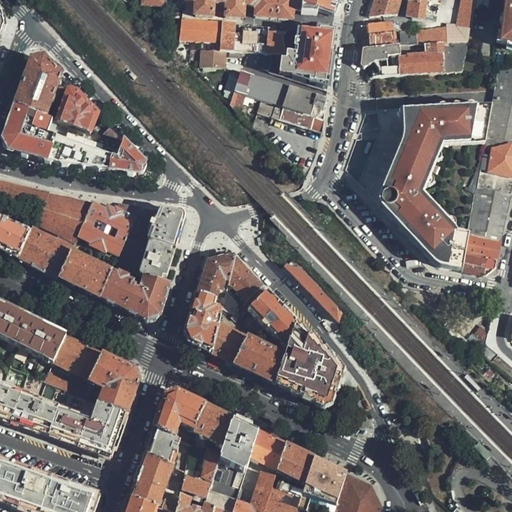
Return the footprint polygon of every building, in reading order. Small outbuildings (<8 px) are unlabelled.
[(186,0),(186,2),(196,3),(195,17),(213,18),(214,3),(226,5),(226,19),(243,20),(244,6),(244,0),(186,0)] [(301,1),(298,1),(286,0),(285,0),(244,0),(244,6),(253,7),(256,10),(255,19),(291,22),(292,12),(297,11),(300,12),(301,1)] [(370,14),(369,18),(398,16),(402,0),(374,0),(373,2),(370,14)] [(422,21),(425,0),(410,0),(409,11),(411,12),(410,17),(412,17),(412,20),(422,21)] [(458,43),(467,43),(475,0),(461,0),(461,6),(459,17),(457,26),(446,26),(446,29),(415,33),(417,36),(417,46),(425,45),(458,43)] [(511,0),(505,0),(500,45),(511,47),(511,0)] [(337,19),(338,4),(329,3),(317,2),(301,1),(300,12),(300,16),(337,19)] [(205,41),(205,50),(220,51),(222,25),(194,23),(183,22),(180,38),(205,41)] [(222,25),(220,51),(236,52),(247,53),(273,56),(284,57),(283,48),(281,33),(273,31),(271,30),(269,46),(235,43),(236,26),(222,25)] [(284,57),(273,56),(272,76),(324,93),(325,81),(329,81),(336,30),(329,25),(295,31),(289,33),(287,36),(284,39),(284,42),(283,44),(283,48),(284,57)] [(370,49),(400,46),(400,37),(397,37),(396,26),(396,25),(368,27),(370,49)] [(417,36),(415,33),(413,33),(400,33),(400,37),(400,46),(417,46),(417,36)] [(381,70),(380,79),(453,74),(461,74),(467,43),(458,43),(425,45),(425,55),(414,56),(407,56),(407,59),(398,60),(398,69),(392,69),(386,69),(381,70)] [(360,68),(362,71),(374,64),(374,59),(385,58),(391,55),(400,49),(400,46),(370,49),(363,50),(360,68)] [(224,66),(225,54),(206,52),(205,64),(224,66)] [(24,82),(23,86),(55,97),(58,86),(62,77),(45,60),(38,62),(31,63),(26,76),(24,82)] [(511,104),(511,71),(497,72),(493,101),(511,104)] [(291,124),(322,134),(323,122),(316,121),(316,119),(320,117),(322,111),(325,111),(326,101),(241,73),(231,106),(240,116),(246,97),(294,113),(291,124)] [(23,86),(14,109),(46,120),(55,97),(23,86)] [(57,124),(91,136),(98,116),(87,105),(77,94),(69,92),(57,124)] [(511,196),(511,190),(511,104),(493,101),(492,107),(487,141),(486,146),(478,189),(511,196)] [(440,265),(464,269),(469,235),(458,233),(455,230),(447,221),(423,197),(426,190),(431,179),(437,165),(441,157),(444,149),(443,144),(450,144),(450,148),(463,148),(463,143),(487,141),(492,107),(406,113),(408,123),(408,124),(409,128),(409,131),(409,134),(409,136),(409,139),(408,142),(407,145),(407,147),(406,149),(405,153),(387,197),(385,198),(384,199),(383,200),(382,200),(381,202),(381,206),(382,209),(384,211),(386,212),(388,212),(390,212),(440,265)] [(46,120),(14,109),(3,141),(7,142),(11,149),(9,152),(57,165),(139,176),(146,166),(123,143),(118,157),(86,150),(91,136),(57,124),(46,120)] [(406,113),(403,114),(402,114),(401,114),(400,115),(399,118),(400,121),(403,122),(404,128),(404,136),(403,144),(401,150),(381,199),(382,200),(383,200),(384,199),(385,198),(387,197),(405,153),(406,149),(407,147),(407,145),(408,142),(409,139),(409,136),(409,134),(409,131),(409,128),(408,124),(408,123),(406,113)] [(478,189),(486,146),(463,148),(450,148),(444,149),(441,157),(441,158),(442,159),(442,160),(442,162),(442,163),(441,164),(440,165),(438,165),(437,165),(431,179),(433,180),(433,181),(434,182),(434,183),(434,184),(434,185),(434,186),(433,188),(432,189),(431,190),(430,190),(429,190),(427,190),(426,190),(423,197),(447,221),(448,220),(450,220),(451,219),(453,220),(454,220),(455,221),(456,222),(456,223),(457,224),(457,225),(457,226),(457,228),(456,229),(455,230),(458,233),(469,235),(478,189)] [(433,180),(431,179),(426,190),(427,190),(429,190),(430,190),(431,190),(432,189),(433,188),(434,186),(434,185),(434,184),(434,183),(434,182),(433,181),(433,180)] [(37,226),(50,193),(0,181),(0,222),(4,224),(6,223),(32,236),(33,233),(37,226)] [(501,242),(511,196),(478,189),(469,235),(501,242)] [(93,204),(50,193),(37,226),(76,244),(79,238),(93,204)] [(99,206),(93,204),(79,238),(91,243),(90,246),(108,253),(108,251),(120,256),(128,235),(140,208),(121,205),(114,208),(107,206),(106,209),(99,206)] [(163,211),(156,225),(153,224),(151,228),(154,229),(148,242),(151,243),(176,251),(182,231),(185,223),(186,219),(185,216),(183,214),(163,211)] [(386,212),(384,211),(383,212),(404,233),(438,269),(463,274),(464,269),(440,265),(390,212),(388,212),(386,212)] [(447,221),(455,230),(456,229),(457,228),(457,226),(457,225),(457,224),(456,223),(456,222),(455,221),(454,220),(453,220),(451,219),(450,220),(448,220),(447,221)] [(0,253),(19,262),(32,236),(6,223),(4,224),(0,222),(0,253)] [(40,272),(59,282),(71,255),(72,252),(56,244),(54,246),(48,243),(49,241),(33,233),(32,236),(19,262),(40,272)] [(496,267),(501,242),(469,235),(464,269),(463,274),(484,278),(496,267)] [(171,267),(176,251),(151,243),(147,258),(149,259),(148,262),(145,261),(141,277),(145,278),(166,285),(171,267)] [(82,293),(100,302),(112,275),(71,255),(59,282),(82,293)] [(204,279),(198,296),(216,303),(219,294),(222,293),(226,282),(230,283),(235,260),(233,258),(210,262),(204,279)] [(230,283),(229,286),(231,288),(247,272),(242,267),(235,260),(230,283)] [(295,271),(288,263),(283,268),(316,301),(324,309),(337,323),(340,316),(336,313),(337,310),(297,269),(295,271)] [(229,286),(223,310),(235,315),(238,304),(229,295),(234,289),(248,303),(263,289),(247,272),(231,288),(229,286)] [(167,299),(171,286),(166,285),(145,278),(140,294),(135,291),(136,290),(133,287),(133,285),(127,282),(128,281),(120,276),(119,278),(112,275),(100,302),(130,316),(145,323),(149,325),(155,322),(160,319),(167,299)] [(405,289),(430,315),(435,308),(431,304),(432,300),(405,289)] [(288,351),(297,324),(284,311),(268,294),(249,312),(284,349),(288,351)] [(212,357),(218,330),(211,327),(212,324),(215,325),(217,316),(214,315),(216,303),(198,296),(186,333),(190,344),(191,347),(194,348),(203,352),(212,357)] [(9,312),(0,307),(0,341),(52,366),(65,339),(54,334),(30,322),(9,312)] [(285,361),(275,388),(282,391),(288,393),(289,395),(292,397),(299,399),(300,401),(312,405),(313,407),(320,409),(327,406),(332,404),(343,373),(297,324),(288,351),(285,361)] [(219,326),(218,330),(212,357),(217,359),(222,362),(228,365),(234,368),(247,341),(219,326)] [(471,358),(473,350),(450,326),(445,331),(471,358)] [(84,348),(65,339),(52,366),(88,383),(101,357),(84,348)] [(247,341),(234,368),(255,378),(275,388),(285,361),(247,341)] [(106,359),(101,357),(88,383),(87,384),(104,393),(98,406),(127,418),(139,386),(136,379),(134,373),(120,366),(113,362),(106,359)] [(41,438),(48,440),(65,392),(43,384),(0,365),(0,423),(24,432),(29,433),(34,435),(41,438)] [(43,384),(65,392),(80,399),(83,392),(47,374),(43,384)] [(480,388),(467,375),(464,377),(478,391),(480,388)] [(126,423),(127,418),(98,406),(80,399),(65,392),(48,440),(68,447),(97,457),(102,459),(114,453),(117,445),(126,423)] [(197,432),(205,408),(190,400),(177,394),(175,395),(164,401),(154,431),(178,441),(184,426),(197,432)] [(225,449),(233,421),(220,415),(205,408),(197,432),(196,436),(225,449)] [(252,459),(259,434),(245,427),(233,421),(225,449),(222,456),(209,500),(207,505),(217,508),(225,511),(227,511),(235,511),(238,503),(252,459)] [(178,441),(154,431),(150,443),(145,457),(173,469),(183,443),(178,441)] [(270,440),(259,434),(252,459),(277,472),(285,447),(270,440)] [(194,447),(196,440),(188,437),(186,444),(194,447)] [(300,454),(285,447),(277,472),(306,485),(313,460),(300,454)] [(209,500),(222,456),(209,451),(199,482),(201,483),(201,486),(185,481),(183,490),(209,500)] [(138,477),(129,501),(156,510),(158,511),(173,469),(145,457),(144,461),(138,477)] [(334,511),(346,476),(313,460),(306,485),(304,491),(302,496),(333,511),(334,511)] [(408,467),(416,486),(432,479),(424,460),(408,467)] [(0,504),(22,511),(93,511),(96,505),(90,494),(71,487),(32,473),(0,462),(0,504)] [(264,511),(265,511),(272,489),(276,478),(262,473),(250,507),(238,503),(235,511),(264,511)] [(359,483),(346,476),(334,511),(380,511),(382,509),(376,498),(371,488),(359,483)] [(280,485),(278,491),(301,499),(302,496),(304,491),(280,485)] [(278,491),(272,489),(265,511),(267,511),(296,511),(298,508),(301,499),(278,491)] [(215,511),(217,508),(207,505),(205,511),(204,511),(200,511),(201,511),(195,509),(194,511),(193,511),(192,510),(191,509),(195,500),(182,495),(180,505),(177,511),(215,511)] [(306,511),(333,511),(302,496),(301,499),(298,508),(306,511)] [(155,511),(156,510),(129,501),(128,505),(126,509),(125,511),(155,511)] [(177,511),(180,505),(166,501),(162,511),(177,511)]
